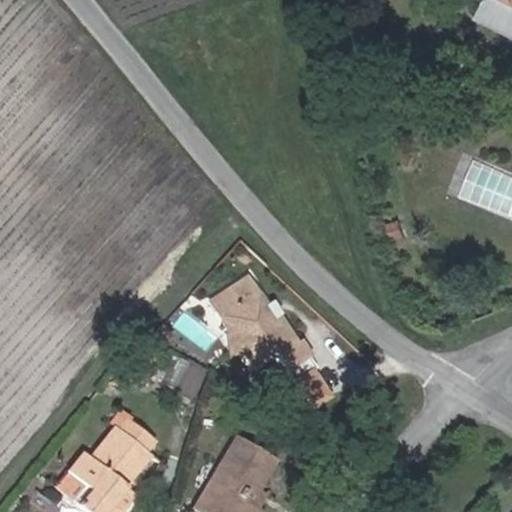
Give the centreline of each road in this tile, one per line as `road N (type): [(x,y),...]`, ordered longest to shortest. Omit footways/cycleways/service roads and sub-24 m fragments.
road 1 (unclassified): [(459,387),(315,281),(83,0)]
road 2 (residential): [(358,511),(459,387)]
